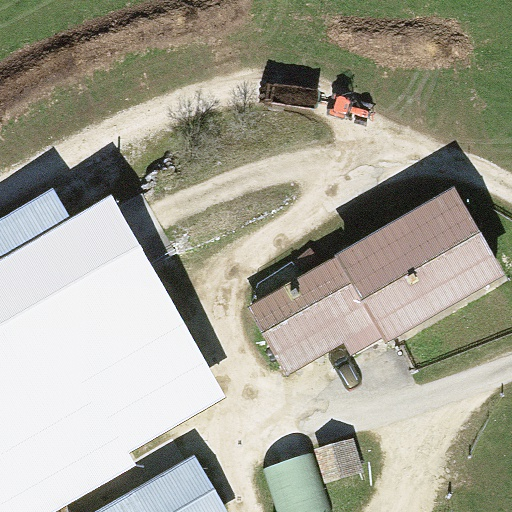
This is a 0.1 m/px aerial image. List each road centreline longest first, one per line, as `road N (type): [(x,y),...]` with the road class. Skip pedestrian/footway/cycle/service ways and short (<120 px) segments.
road 1 (track): [(511,361),(352,421),(269,435),(228,390),(207,304),(349,170),(432,167),(511,197)]
road 2 (track): [(0,196),(241,88),(310,98),(350,123),(368,170)]
